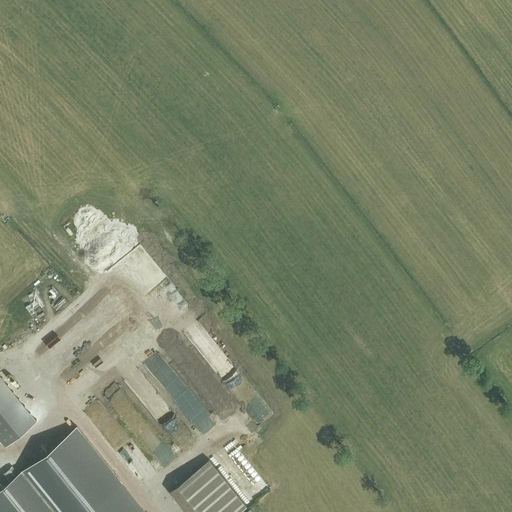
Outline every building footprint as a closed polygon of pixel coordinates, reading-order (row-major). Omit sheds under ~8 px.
[(43,401),(32,410),(36,415),(44,413),(55,404),(64,407),(68,411),(71,408),(81,405),(91,397),(95,384),(95,383),(96,378),(91,376),(96,372),(99,371),(97,367),(100,357),(92,355),(90,361),(82,367),(83,367),(67,380),(69,379),(39,402),(43,401)] [(0,438),(6,445),(21,432),(37,420),(0,374),(0,438)] [(150,456),(202,415),(190,400),(138,441),(150,456)] [(144,511),(76,425),(0,487),(0,511),(144,511)] [(139,442),(118,453),(124,465),(146,454),(139,442)] [(14,449),(10,452),(16,458),(20,455),(14,449)] [(209,458),(169,490),(186,511),(238,511),(247,505),(209,458)] [(142,468),(148,464),(145,460),(139,463),(142,468)]
